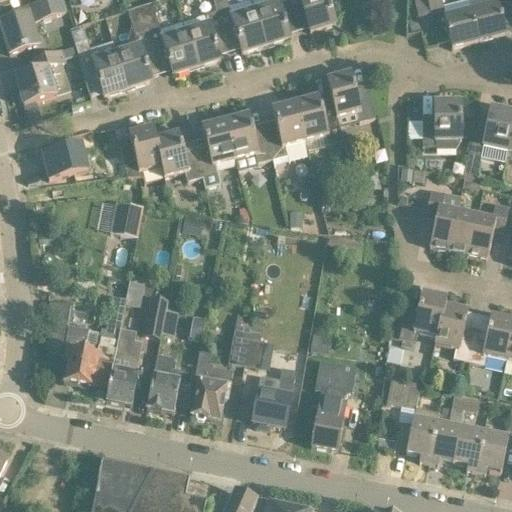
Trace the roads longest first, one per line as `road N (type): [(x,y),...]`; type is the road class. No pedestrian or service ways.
road 1 (residential): [(0,147),(397,47),(423,84),(466,74)]
road 2 (residential): [(448,511),(4,419)]
road 3 (residential): [(4,419),(17,322),(0,176)]
